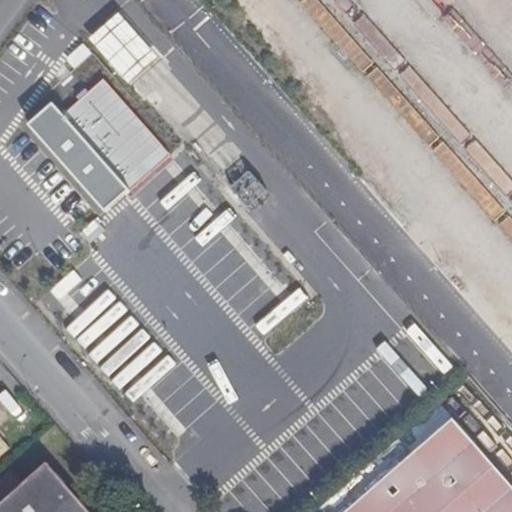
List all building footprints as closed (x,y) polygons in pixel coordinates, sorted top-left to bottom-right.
[(135,80),(156,61),(116,17),(95,37),(135,80)] [(82,45),(69,62),(79,69),(92,53),(82,45)] [(105,81),(66,115),(132,189),(171,155),(105,81)] [(30,126),(106,212),(132,189),(66,115),(56,103),(30,126)] [(225,178),(254,209),(267,197),(239,166),(225,178)] [(354,511),(511,511),(511,483),(455,422),(354,511)] [(89,511),(45,461),(0,502),(0,511),(89,511)]
